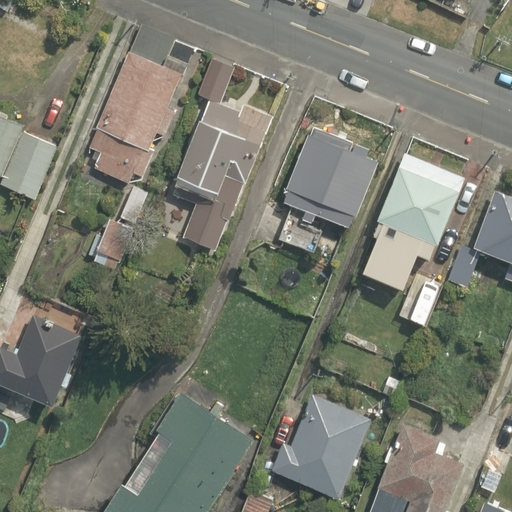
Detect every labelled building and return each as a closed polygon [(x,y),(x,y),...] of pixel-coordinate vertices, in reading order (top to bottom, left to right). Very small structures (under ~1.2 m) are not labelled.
[(90,167),(147,191),(194,80),(134,54),(101,131),(105,133),(90,167)] [(244,67),(220,58),(205,99),(218,104),(185,193),(232,211),(246,172),(261,178),(284,117),(233,98),(244,67)] [(0,178),(6,182),(3,189),(44,206),(69,147),(26,129),(30,120),(0,107),(0,178)] [(342,222),(366,230),(390,161),(315,135),(280,238),(330,256),(342,222)] [(478,180),(410,156),(379,242),(446,266),(478,180)] [(511,265),(506,286),(511,287),(511,194),(502,192),(484,258),(511,265)] [(242,221),(206,208),(193,242),(229,255),(242,221)] [(143,228),(108,215),(92,257),(127,270),(143,228)] [(457,287),(422,275),(406,320),(441,332),(457,287)] [(95,342),(39,319),(26,351),(4,342),(0,353),(0,386),(67,413),(95,342)] [(222,511),(266,443),(192,397),(120,511),(222,511)] [(383,423),(315,398),(297,446),(289,444),(277,475),(353,503),(383,423)] [(453,462),(458,448),(406,429),(374,511),(458,511),(475,470),(453,462)] [(511,511),(511,503),(497,498),(491,511),(511,511)]
